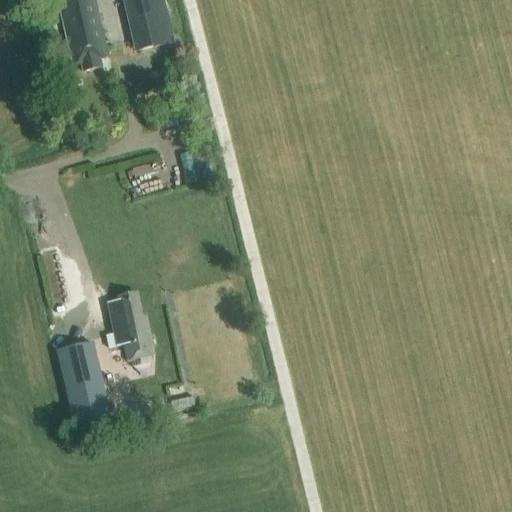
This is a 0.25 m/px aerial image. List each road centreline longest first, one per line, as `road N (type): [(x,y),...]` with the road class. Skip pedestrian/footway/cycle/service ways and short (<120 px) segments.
road 1 (track): [(187,0),(315,511)]
road 2 (track): [(0,183),(200,127)]
